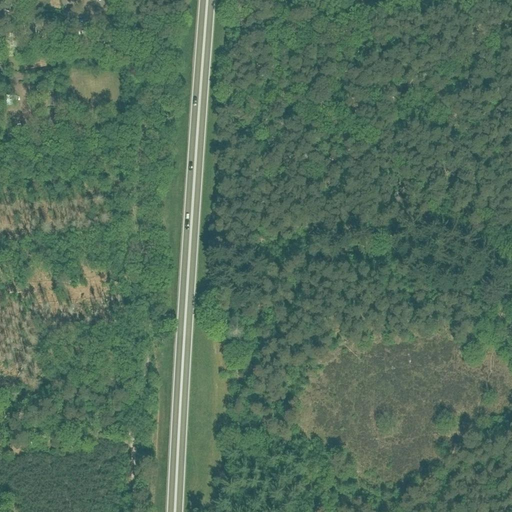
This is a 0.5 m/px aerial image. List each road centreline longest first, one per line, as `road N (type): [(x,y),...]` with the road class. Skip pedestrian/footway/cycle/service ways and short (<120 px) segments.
road 1 (trunk): [(176,511),(206,0)]
road 2 (track): [(132,442),(144,358),(132,229),(143,107),(137,0)]
road 3 (track): [(242,0),(233,95),(334,123),(367,141),(446,221),(511,260)]
